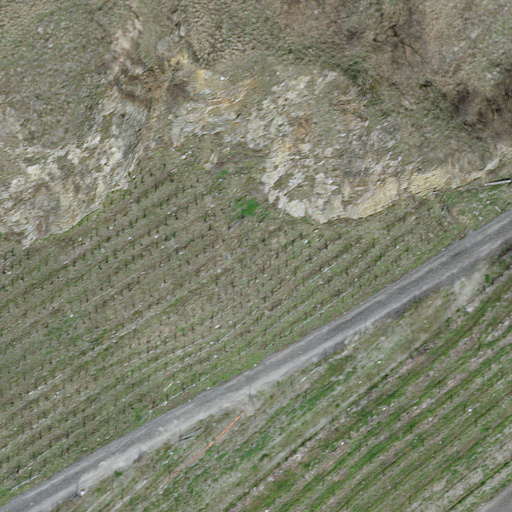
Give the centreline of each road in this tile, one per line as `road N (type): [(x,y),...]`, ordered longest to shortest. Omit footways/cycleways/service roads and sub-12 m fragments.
road 1 (track): [(31,511),(511,225)]
road 2 (track): [(482,245),(431,315),(200,511)]
